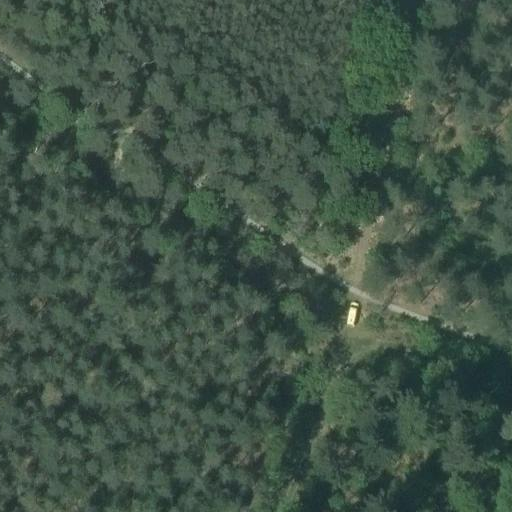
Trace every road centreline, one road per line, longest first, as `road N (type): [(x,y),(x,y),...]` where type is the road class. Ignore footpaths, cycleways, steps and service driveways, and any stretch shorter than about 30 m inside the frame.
road 1 (track): [(412,0),(357,294)]
road 2 (track): [(274,511),(310,439),(357,294)]
